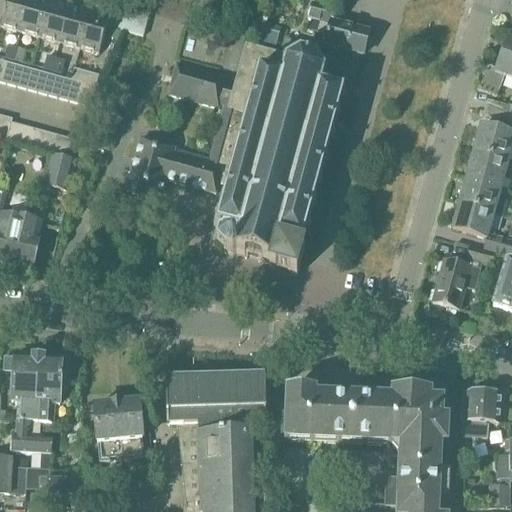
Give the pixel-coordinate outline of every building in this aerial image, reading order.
[(20,36),(29,1),(26,0),(8,0),(0,30),(20,36)] [(40,41),(49,6),(29,1),(20,36),(40,41)] [(69,11),(49,6),(40,41),(59,46),(69,11)] [(313,6),(309,21),(319,24),(316,35),(329,39),(327,48),(363,58),(369,36),(333,26),(336,12),(313,6)] [(149,15),(126,9),(120,33),(143,38),(149,15)] [(89,16),(69,11),(59,46),(79,52),(89,16)] [(109,22),(89,16),(79,52),(99,57),(109,22)] [(511,81),(511,42),(509,42),(497,71),(487,67),(478,91),(497,99),(505,79),(511,81)] [(14,63),(17,51),(8,49),(5,61),(14,63)] [(223,113),(210,163),(222,166),(219,182),(233,185),(228,207),(224,206),(224,209),(227,210),(223,230),(219,229),(218,232),(224,233),(222,243),(219,244),(220,247),(223,246),(230,253),(229,255),(232,256),(234,259),(239,260),(242,259),(271,267),(270,273),(298,281),(301,269),(305,252),(302,251),(307,230),(311,232),(312,229),(308,228),(313,208),(317,209),(318,206),(314,205),(319,186),(323,187),(324,184),(320,183),(325,164),(329,165),(330,162),(326,161),(331,142),(335,143),(336,140),(332,139),(333,135),(340,137),(343,125),(336,123),(337,119),(341,120),(342,117),(338,116),(342,101),(346,102),(347,99),(341,98),(342,93),(339,93),(338,97),(320,92),(324,80),(330,78),(329,75),(323,77),(317,65),(319,62),(317,59),(314,63),(302,59),(301,55),(297,55),(298,60),(285,65),(284,64),(285,60),(246,49),(234,93),(224,90),(227,81),(177,67),(168,98),(223,113)] [(26,53),(17,51),(14,63),(23,66),(26,53)] [(42,72),(51,74),(55,61),(46,58),(42,72)] [(55,61),(51,74),(61,77),(64,63),(55,61)] [(0,85),(6,87),(11,66),(1,64),(0,66),(0,85)] [(16,90),(21,69),(11,66),(6,87),(16,90)] [(31,72),(21,69),(16,90),(26,93),(31,72)] [(86,74),(75,71),(72,83),(82,86),(86,74)] [(42,75),(31,72),(26,93),(36,95),(42,75)] [(82,86),(77,106),(91,110),(100,78),(86,74),(82,86)] [(46,98),(52,77),(42,75),(36,95),(46,98)] [(52,77),(46,98),(57,101),(62,80),(60,79),(52,77)] [(57,101),(67,103),(72,83),(62,80),(57,101)] [(82,86),(72,83),(67,103),(77,106),(82,86)] [(508,123),(511,109),(488,103),(485,117),(508,123)] [(2,119),(0,126),(0,140),(2,141),(7,142),(11,125),(12,122),(2,119)] [(11,125),(7,142),(6,146),(17,149),(22,129),(11,125)] [(474,155),(509,164),(511,152),(511,136),(481,128),(474,155)] [(22,129),(17,149),(29,152),(34,132),(22,129)] [(34,132),(29,152),(41,156),(45,135),(34,132)] [(45,135),(41,156),(52,159),(57,138),(45,135)] [(57,138),(52,159),(64,162),(68,141),(57,138)] [(68,141),(64,162),(75,165),(81,144),(68,141)] [(222,166),(210,163),(174,153),(175,151),(140,141),(126,193),(160,203),(166,183),(215,197),(219,182),(222,166)] [(509,164),(474,155),(467,180),(502,189),(509,164)] [(76,165),(50,159),(43,191),(69,196),(76,165)] [(502,189),(467,180),(460,205),(495,215),(502,189)] [(0,193),(0,221),(14,224),(15,220),(19,221),(22,206),(13,204),(15,198),(7,196),(7,195),(0,193)] [(453,232),(487,242),(489,237),(495,215),(460,205),(453,232)] [(40,240),(39,240),(42,225),(33,224),(31,221),(27,219),(23,219),(19,221),(15,220),(14,224),(6,266),(34,272),(40,240)] [(0,264),(6,266),(14,224),(0,221),(0,264)] [(511,243),(492,238),(488,254),(495,256),(511,260),(511,243)] [(488,254),(483,253),(469,249),(466,261),(468,262),(492,268),(495,256),(488,254)] [(492,268),(468,262),(466,268),(445,262),(432,307),(459,314),(465,292),(475,294),(481,273),(480,273),(482,267),(491,270),(492,268)] [(511,265),(507,264),(493,310),(511,315),(511,265)] [(29,437),(39,438),(40,426),(41,406),(36,405),(38,360),(14,358),(14,362),(5,361),(4,374),(13,375),(11,405),(18,406),(17,424),(30,424),(29,437)] [(62,361),(38,360),(36,405),(41,406),(40,426),(52,427),(53,408),(59,408),(61,381),(70,381),(71,362),(69,358),(65,358),(62,361)] [(316,396),(287,394),(285,444),(391,449),(400,459),(399,485),(387,484),(386,510),(367,509),(366,511),(449,511),(451,475),(440,474),(441,448),(448,449),(449,423),(443,423),(443,405),(431,404),(432,398),(393,396),(392,403),(378,402),(378,400),(331,398),(331,400),(316,399),(316,396)] [(463,395),(463,401),(461,424),(463,424),(462,440),(487,442),(488,426),(498,427),(500,398),(463,395)] [(139,407),(95,411),(100,465),(144,462),(139,407)] [(30,424),(17,424),(16,440),(12,440),(11,455),(51,457),(52,442),(39,442),(39,438),(29,437),(30,424)] [(0,495),(25,497),(27,472),(26,472),(14,471),(11,471),(12,462),(0,461),(0,495)] [(14,471),(26,472),(27,462),(14,461),(14,471)] [(48,499),(60,500),(92,501),(90,480),(49,479),(48,499)] [(101,484),(102,494),(143,493),(142,482),(101,484)] [(504,489),(488,490),(489,510),(504,510),(504,489)]
